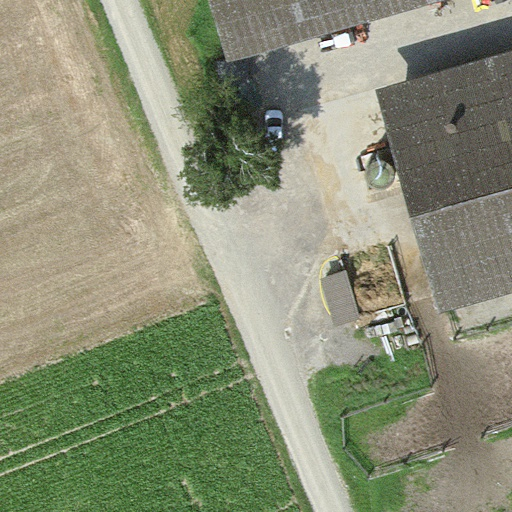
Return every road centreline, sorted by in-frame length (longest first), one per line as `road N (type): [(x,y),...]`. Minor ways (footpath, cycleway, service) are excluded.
road 1 (track): [(128,0),(341,511)]
road 2 (track): [(511,38),(358,78),(350,205),(260,316)]
